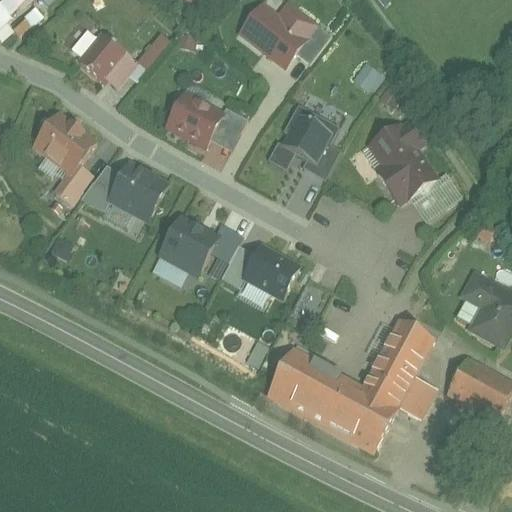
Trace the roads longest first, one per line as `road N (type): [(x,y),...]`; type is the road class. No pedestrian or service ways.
road 1 (secondary): [(0,301),(406,511)]
road 2 (residential): [(375,271),(0,62)]
